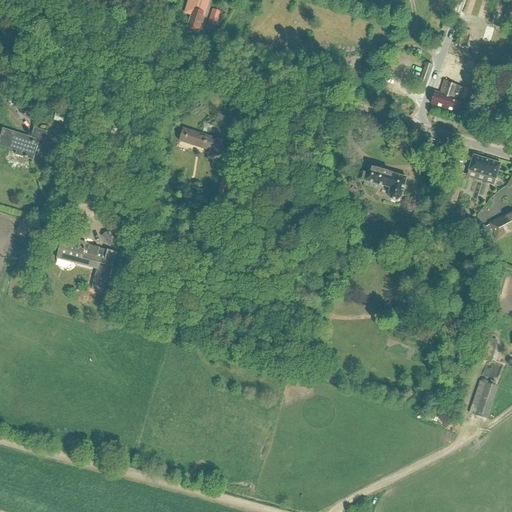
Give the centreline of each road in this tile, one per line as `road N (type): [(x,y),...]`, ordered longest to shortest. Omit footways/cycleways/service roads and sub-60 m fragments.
road 1 (tertiary): [(511,157),(6,0)]
road 2 (track): [(269,511),(0,436)]
road 3 (track): [(332,511),(511,410)]
